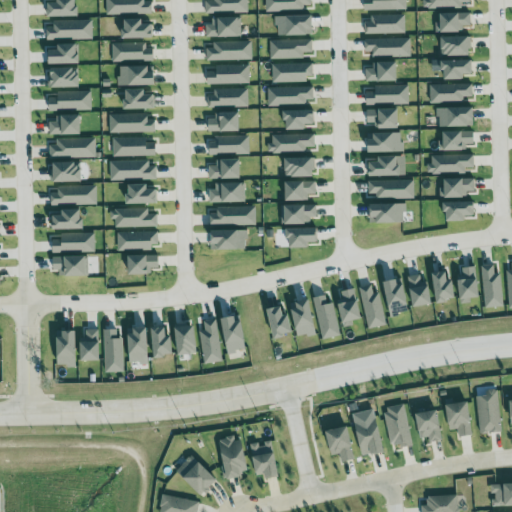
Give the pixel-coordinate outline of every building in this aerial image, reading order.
[(48,18),(77,17),(77,0),(57,0),(57,4),(48,4),(48,18)] [(106,0),(107,15),(152,14),(152,1),(145,1),(145,0),(106,0)] [(248,13),(247,0),(214,0),(214,1),(205,1),(205,14),(248,13)] [(265,0),(266,12),(304,11),(304,6),(311,5),(311,0),(265,0)] [(364,0),(365,11),(407,10),(406,0),(364,0)] [(471,27),(471,14),(438,15),(438,34),(463,33),(463,27),(471,27)] [(312,16),(276,17),(277,37),(312,36),(312,16)] [(365,35),(406,34),(405,17),(365,17),(365,35)] [(206,38),(241,37),(241,18),(212,18),(213,25),(206,25),(206,38)] [(153,24),(143,25),(143,20),(123,20),(123,39),(153,38),(153,24)] [(47,27),(47,41),(93,40),(93,21),(54,21),(54,27),(47,27)] [(471,37),(441,38),(442,57),(471,57),(471,37)] [(365,40),(366,53),(373,52),(373,58),(411,57),(411,39),(365,40)] [(303,59),(303,53),(312,53),(312,40),(269,41),(270,60),(303,59)] [(207,61),(252,60),(251,41),(213,42),(213,48),(206,49),(207,61)] [(113,62),(153,61),(153,44),(112,45),(113,62)] [(49,66),(79,65),(79,45),(58,45),(58,50),(49,50),(49,66)] [(463,80),(463,75),(472,75),(472,61),(443,62),(444,81),(463,80)] [(273,82),(313,81),(313,63),(272,64),(273,82)] [(366,82),(398,82),(398,63),(373,63),(373,69),(366,69),(366,82)] [(207,85),(249,84),(249,64),(216,65),(216,72),(207,72),(207,85)] [(119,87),(155,86),(154,67),(119,67),(119,87)] [(50,69),(50,89),(79,88),(79,69),(50,69)] [(430,104),(464,103),(464,98),(472,97),(472,84),(430,85),(430,104)] [(367,106),(409,105),(408,86),(375,86),(375,92),(367,93),(367,106)] [(307,106),(307,100),(314,100),(313,87),(268,88),(268,107),(307,106)] [(145,90),(125,90),(126,110),(155,110),(155,95),(145,95),(145,90)] [(248,107),(248,90),(207,91),(208,108),(248,107)] [(49,98),(49,112),(92,110),(91,92),(57,93),(57,98),(49,98)] [(436,109),(437,118),(440,118),(440,128),(474,127),(474,109),(436,109)] [(367,110),(367,124),(375,124),(375,130),(399,130),(399,110),(367,110)] [(315,111),(285,112),(286,131),(305,130),(305,126),(315,125),(315,111)] [(209,119),(209,133),(240,132),(240,113),(215,113),(215,119),(209,119)] [(109,133),(156,133),(155,120),(148,120),(148,114),(109,115),(109,133)] [(50,136),(81,136),(81,116),(56,116),(56,122),(49,122),(50,136)] [(440,133),(441,152),(466,151),(466,146),(474,146),(474,132),(440,133)] [(369,154),(403,153),(403,134),(368,135),(369,154)] [(272,136),(273,144),(268,144),(268,154),(306,153),(306,148),(315,148),(315,135),(272,136)] [(209,138),(210,156),(249,155),(249,137),(209,138)] [(112,139),(113,157),(156,156),(155,143),(146,143),(146,138),(112,139)] [(50,159),(96,158),(96,139),(56,139),(56,146),(50,146),(50,159)] [(465,174),(465,168),(474,168),(474,155),(432,156),(432,164),(427,164),(428,175),(465,174)] [(400,176),(399,157),(379,158),(379,160),(370,160),(371,178),(400,176)] [(286,178),(315,178),(315,158),(285,159),(286,178)] [(241,160),(217,160),(217,166),(209,167),(209,180),(241,179),(241,160)] [(110,162),(110,181),(156,180),(156,167),(149,167),(149,161),(110,162)] [(82,183),(81,163),(51,164),(52,183),(82,183)] [(475,180),(445,180),(445,188),(440,188),(440,199),(467,199),(467,193),(475,193),(475,180)] [(368,182),(369,195),(376,195),(376,200),(414,199),(414,181),(368,182)] [(286,202),(308,201),(308,195),(317,195),(316,182),(286,183),(286,202)] [(216,184),(216,190),(210,190),(209,203),(245,204),(245,184),(216,184)] [(147,185),(127,185),(128,205),(158,204),(157,190),(148,190),(147,185)] [(58,187),(58,193),(51,193),(51,206),(97,205),(96,186),(58,187)] [(466,223),(466,217),(474,218),(474,203),(443,203),(443,215),(447,215),(447,222),(466,223)] [(405,205),(370,205),(371,224),(405,224),(405,205)] [(317,206),(281,206),(282,226),(311,225),(311,218),(317,218),(317,206)] [(217,207),(218,213),(211,214),(211,227),(256,226),(256,207),(217,207)] [(157,227),(157,215),(148,215),(148,209),(109,210),(110,221),(115,220),(115,228),(157,227)] [(54,230),(82,230),(82,211),(62,211),(62,216),(53,216),(54,230)] [(318,229),(288,230),(288,249),(309,249),(309,244),(318,244),(318,229)] [(212,232),(212,251),(247,250),(247,231),(212,232)] [(117,233),(117,250),(159,249),(158,232),(117,233)] [(53,253),(95,253),(94,234),(61,234),(61,240),(52,241),(53,253)] [(159,269),(159,256),(129,256),(129,276),(151,275),(151,269),(159,269)] [(53,276),(88,275),(88,257),(53,258),(53,276)] [(483,266),(484,308),(503,308),(502,274),(495,275),(495,266),(483,266)] [(463,268),(463,277),(459,277),(460,304),(472,304),(472,299),(479,299),(477,268),(463,268)] [(457,300),(454,282),(449,282),(447,272),(432,275),(437,304),(457,300)] [(430,306),(427,275),(409,277),(412,308),(430,306)] [(389,316),(408,314),(404,280),(385,282),(389,316)] [(386,326),(379,292),(374,293),(372,285),(359,288),(368,330),(386,326)] [(360,320),(356,290),(338,292),(343,327),(354,326),(353,321),(360,320)] [(313,298),(322,340),(340,336),(333,303),(328,304),(326,296),(313,298)] [(317,334),(309,300),(291,305),(298,339),(317,334)] [(292,336),(290,316),(284,316),(283,308),(269,310),(273,338),(292,336)] [(227,354),(245,351),(240,317),(222,319),(227,354)] [(204,322),(205,330),(199,331),(204,365),(223,362),(216,320),(204,322)] [(197,355),(196,327),(176,328),(178,356),(197,355)] [(167,328),(153,329),(153,358),(173,357),(173,337),(167,337),(167,328)] [(149,363),(148,329),(128,330),(130,364),(149,363)] [(86,331),(86,339),(81,339),(81,362),(100,362),(99,331),(86,331)] [(124,373),(123,340),(117,340),(117,331),(104,331),(105,373),(124,373)] [(77,333),(57,333),(58,367),(77,367),(77,333)] [(480,434),(502,431),(497,389),(485,390),(486,395),(476,397),(480,434)] [(450,430),(458,429),(459,437),(474,435),(469,401),(446,405),(450,430)] [(412,446),(405,404),(384,408),(391,446),(399,444),(400,448),(412,446)] [(429,442),(442,441),(438,410),(417,413),(419,438),(429,437),(429,442)] [(363,456),(385,451),(376,412),(355,416),(363,456)] [(340,454),(341,461),(354,460),(350,427),(328,429),(331,455),(340,454)] [(226,479),(242,476),(241,471),(247,471),(240,435),(218,439),(226,479)] [(266,478),(278,477),(274,440),(262,442),(251,443),(255,474),(266,473),(266,478)] [(203,496),(218,479),(191,455),(176,472),(203,496)] [(511,483),(491,484),(491,493),(493,493),(494,506),(511,505),(511,483)] [(198,511),(200,502),(163,494),(159,511),(198,511)] [(422,505),(422,511),(458,511),(458,495),(427,496),(428,505),(422,505)]
